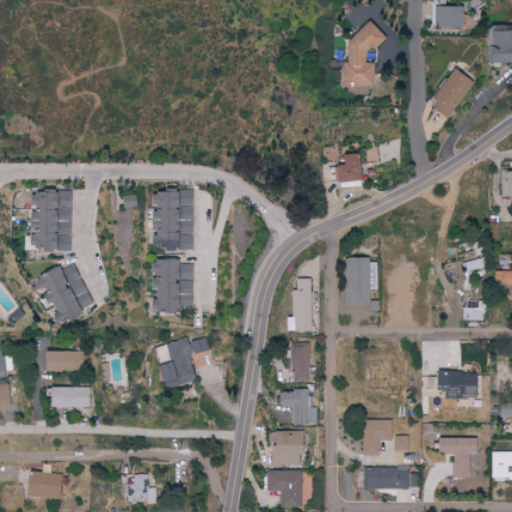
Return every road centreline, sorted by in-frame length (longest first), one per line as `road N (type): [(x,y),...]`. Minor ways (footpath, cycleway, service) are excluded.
road 1 (residential): [(231,511),(260,309),(278,267),(301,244),(460,160),(511,118)]
road 2 (residential): [(327,230),(335,504),(511,506)]
road 3 (residential): [(0,172),(206,173),(268,207),(301,244)]
road 4 (residential): [(242,434),(0,427)]
road 5 (residential): [(329,334),(511,334)]
